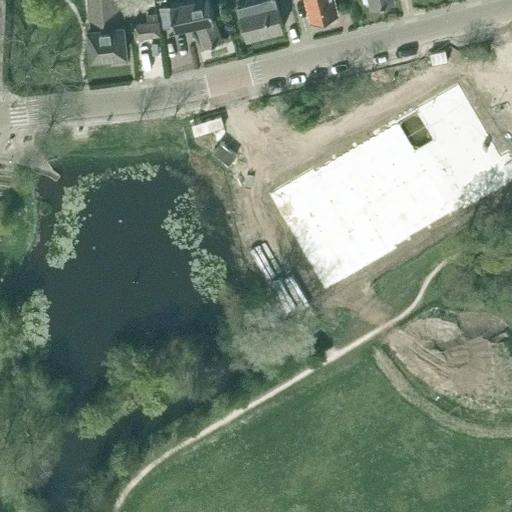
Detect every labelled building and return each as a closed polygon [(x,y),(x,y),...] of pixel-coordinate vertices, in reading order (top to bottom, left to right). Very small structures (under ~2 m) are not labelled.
[(90,0),(93,28),(118,25),(115,0),(90,0)] [(171,6),(162,8),(166,28),(195,22),(204,47),(222,41),(214,19),(210,0),(190,0),(170,4),(171,6)] [(248,0),(238,3),(246,37),(284,28),(276,0),(248,0)] [(306,0),(312,20),(338,13),(334,0),(306,0)] [(147,21),(133,22),(135,38),(160,34),(157,13),(146,14),(147,21)] [(88,33),(86,33),(87,40),(89,40),(91,57),(126,53),(123,25),(118,25),(93,28),(88,28),(88,33)] [(314,168),(270,194),(326,290),(397,248),(396,246),(463,207),(464,209),(511,181),(511,157),(509,152),(501,156),(459,84),(374,133),(376,136),(315,171),(314,168)]
